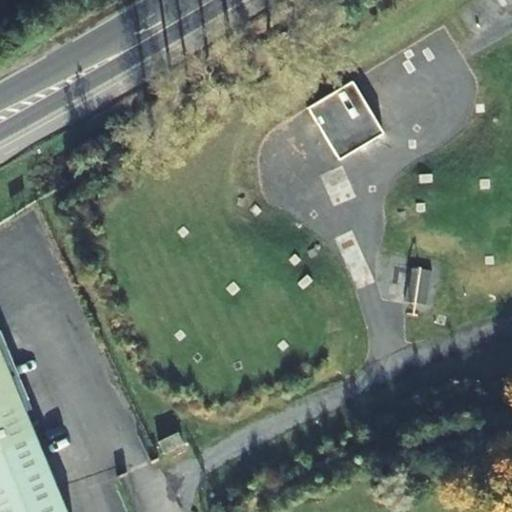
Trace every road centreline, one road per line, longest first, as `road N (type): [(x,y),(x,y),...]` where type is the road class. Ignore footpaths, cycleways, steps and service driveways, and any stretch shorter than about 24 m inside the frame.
road 1 (track): [(511,15),(459,46),(359,227),(366,372),(222,445)]
road 2 (primary): [(187,0),(0,116)]
road 3 (track): [(366,372),(511,328)]
